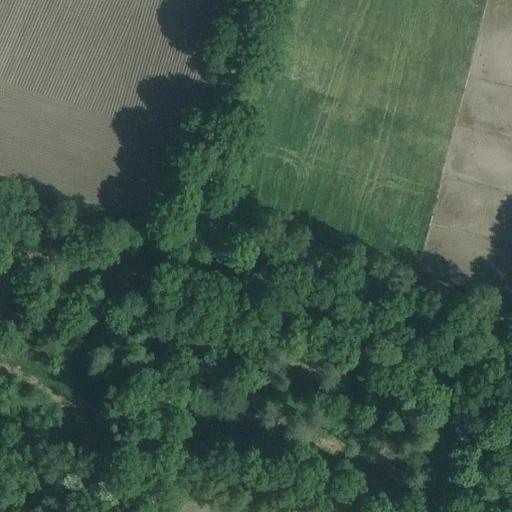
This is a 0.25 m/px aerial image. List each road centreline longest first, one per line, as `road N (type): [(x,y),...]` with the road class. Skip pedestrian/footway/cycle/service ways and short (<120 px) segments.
road 1 (unknown): [(511,417),(176,306)]
road 2 (unclassified): [(192,220),(511,334)]
road 3 (unclassified): [(141,511),(192,220)]
road 4 (unclassified): [(192,220),(260,0)]
road 5 (track): [(176,306),(0,251)]
